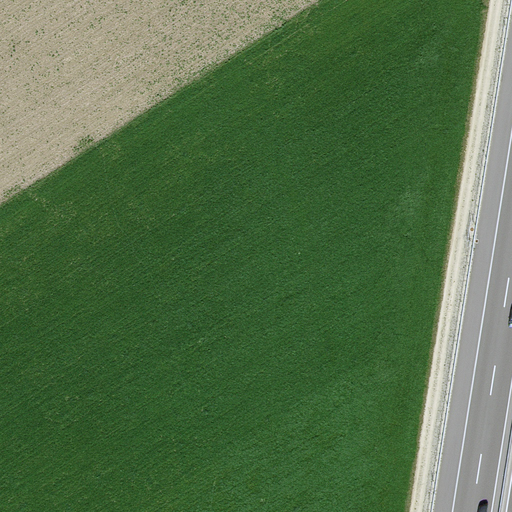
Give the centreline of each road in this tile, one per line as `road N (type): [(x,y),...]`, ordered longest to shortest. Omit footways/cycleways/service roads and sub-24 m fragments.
road 1 (track): [(414,511),(496,0)]
road 2 (motorway): [(511,257),(472,511)]
